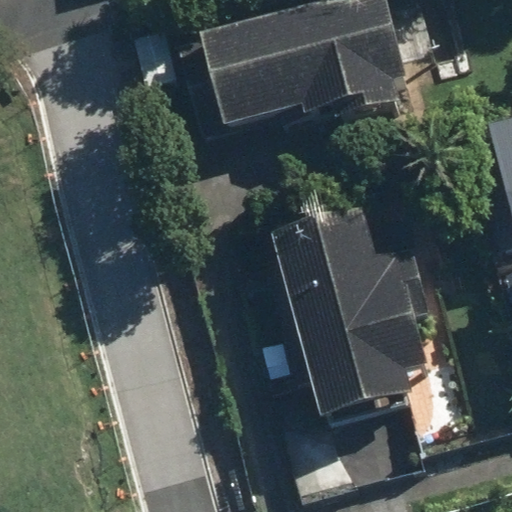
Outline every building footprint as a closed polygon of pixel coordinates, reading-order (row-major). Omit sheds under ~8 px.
[(373,16),(191,60),(214,152),(290,133),(293,147),(388,124),(385,111),(395,108),(373,16)] [(171,58),(166,36),(124,46),(137,102),(179,92),(171,58)] [(19,107),(0,111),(0,230),(49,217),(43,194),(19,107)] [(511,335),(511,137),(475,147),(496,227),(484,230),(511,335)] [(162,443),(90,181),(43,194),(49,217),(0,230),(0,316),(43,475),(162,443)] [(263,255),(309,441),(388,421),(382,394),(420,385),(392,271),(354,280),(343,236),(263,255)] [(226,418),(200,309),(160,318),(186,427),(226,418)]
